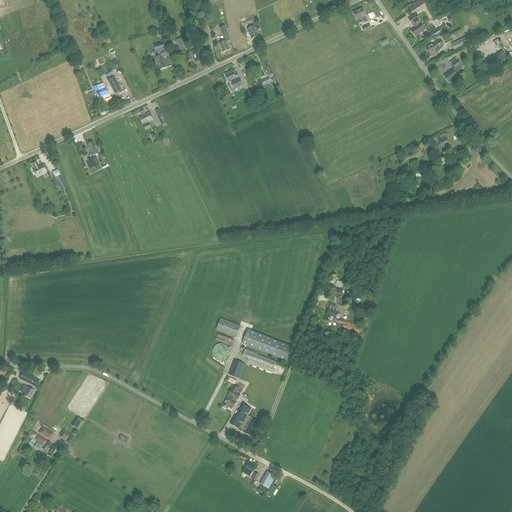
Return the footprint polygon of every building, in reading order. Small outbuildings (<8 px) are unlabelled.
[(421,0),(418,0),(411,5),(415,10),(425,3),(423,0),(422,1),(421,0)] [(415,10),(411,5),(406,8),(410,13),(415,10)] [(365,23),(368,22),(362,8),(353,12),(357,20),(362,17),(365,23)] [(420,24),(419,24),(417,21),(419,20),(415,14),(408,19),(412,25),(413,24),(415,27),(411,30),(415,36),(424,30),(420,24)] [(241,19),(243,26),(257,22),(256,17),(246,20),(246,17),(241,19)] [(362,27),(364,32),(371,29),(369,24),(362,27)] [(219,27),(223,37),(229,35),(225,25),(219,27)] [(254,26),(247,29),(252,39),(258,35),(254,26)] [(428,34),(430,39),(431,40),(442,33),(439,28),(428,34)] [(470,35),(451,44),(454,50),(472,41),(470,35)] [(177,39),(174,40),(177,51),(180,50),(186,48),(183,37),(177,39)] [(444,44),(441,39),(433,44),(426,47),(430,54),(436,50),(436,48),(444,44)] [(160,41),(160,43),(154,45),(156,51),(166,48),(163,40),(160,41)] [(229,49),(226,40),(219,43),(223,52),(229,49)] [(189,53),(185,54),(188,61),(192,59),(194,63),(196,62),(196,63),(198,63),(199,63),(199,62),(199,61),(201,60),(198,51),(198,50),(189,53)] [(494,56),(483,64),(488,70),(498,63),(507,58),(502,51),(494,56)] [(155,58),(156,60),(157,62),(160,69),(166,67),(164,63),(165,62),(164,59),(162,60),(160,56),(155,58)] [(453,70),(444,76),(449,82),(451,84),(456,80),(454,78),(457,76),(457,75),(460,72),(458,70),(463,66),(460,64),(458,60),(452,65),(455,68),(453,70)] [(232,70),(225,74),(228,82),(238,77),(237,73),(236,74),(234,70),(233,71),(232,70)] [(121,91),(114,77),(108,80),(115,94),(121,91)] [(231,82),(235,89),(243,85),(239,78),(231,82)] [(98,89),(97,85),(93,87),(99,103),(103,101),(104,103),(112,99),(110,95),(108,96),(105,87),(98,89)] [(158,108),(155,110),(157,116),(162,124),(166,122),(161,114),(158,108)] [(142,124),(143,126),(145,131),(151,128),(149,123),(148,122),(153,119),(149,112),(145,114),(144,112),(145,112),(143,109),(139,111),(141,113),(142,115),(139,117),(143,124),(142,124)] [(151,133),(148,135),(152,142),(156,140),(155,137),(153,138),(151,133)] [(438,140),(441,148),(450,144),(445,133),(440,135),(441,139),(438,140)] [(97,153),(96,150),(98,149),(99,148),(98,145),(97,145),(94,146),(93,142),(87,144),(90,152),(91,155),(97,153)] [(453,150),(456,157),(462,154),(458,147),(453,150)] [(87,159),(91,168),(97,165),(96,163),(95,163),(93,157),(87,159)] [(37,177),(46,172),(42,164),(38,166),(36,162),(32,164),(34,168),(33,169),(37,177)] [(66,189),(59,175),(54,178),(61,192),(66,189)] [(346,306),(347,302),(343,301),(343,299),(339,298),(337,303),(346,306)] [(331,304),(328,311),(332,312),(330,317),(334,319),(335,319),(336,318),(337,319),(339,318),(340,316),(339,314),(338,314),(338,312),(336,311),(336,309),(335,308),(336,305),(331,304)] [(328,311),(324,320),(327,321),(326,323),(329,323),(329,322),(333,323),(334,319),(330,317),(332,312),(328,311)] [(240,326),(220,318),(216,330),(236,338),(240,326)] [(339,322),(344,324),(343,327),(361,333),(363,329),(360,328),(361,327),(360,327),(345,322),(344,322),(340,321),(339,322)] [(292,347),(248,329),(242,343),(287,361),(292,347)] [(234,340),(218,333),(216,340),(232,346),(234,340)] [(276,362),(244,350),(242,356),(248,359),(248,360),(273,370),(276,362)] [(234,359),(228,375),(239,378),(239,379),(245,363),(244,363),(234,359)] [(267,388),(272,373),(255,367),(251,381),(254,382),(253,384),(267,388)] [(26,382),(37,387),(39,382),(29,377),(26,382)] [(20,392),(23,393),(23,394),(30,398),(34,390),(27,386),(24,384),(20,392)] [(263,389),(253,386),(252,387),(244,384),(242,391),(254,395),(253,398),(258,400),(263,389)] [(237,401),(236,401),(237,400),(241,392),(238,390),(240,388),(234,385),(228,395),(229,395),(228,397),(228,396),(222,406),(227,409),(229,406),(233,408),(237,401)] [(243,404),(231,424),(238,429),(251,408),(243,404)] [(77,418),(71,426),(78,430),(83,422),(77,418)] [(252,419),(244,433),(253,438),(261,424),(252,419)] [(42,426),(39,432),(49,439),(53,434),(42,426)] [(69,435),(64,431),(60,436),(66,440),(69,435)] [(47,441),(37,435),(34,439),(43,446),(47,441)] [(58,449),(52,445),(46,454),(53,458),(58,449)] [(258,464),(254,462),(253,465),(247,462),(242,472),(250,476),(252,471),(253,471),(254,469),(255,470),(258,464)] [(308,474),(310,468),(302,466),(300,472),(308,474)] [(269,489),(273,481),(276,476),(267,471),(264,477),(263,477),(260,484),(261,484),(258,490),(266,494),(269,489)] [(251,478),(256,481),(259,474),(255,472),(251,478)]
